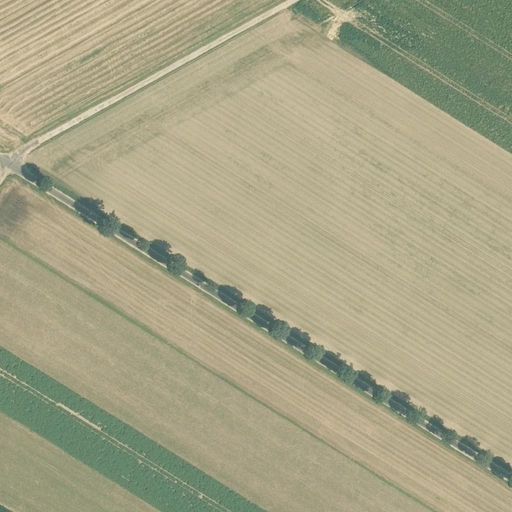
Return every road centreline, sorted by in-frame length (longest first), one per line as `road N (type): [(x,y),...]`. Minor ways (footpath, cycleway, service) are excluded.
road 1 (track): [(511,481),(0,164)]
road 2 (track): [(0,183),(25,154),(302,0)]
